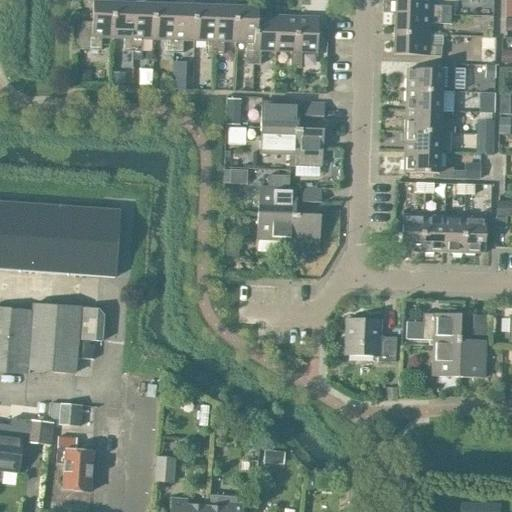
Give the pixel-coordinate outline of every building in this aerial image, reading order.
[(429,6),(429,0),(394,0),(394,14),(450,15),(450,6),(429,6)] [(112,38),(114,4),(92,3),(91,23),(77,22),(76,29),(76,50),(100,51),(101,38),(112,38)] [(132,52),(134,4),(114,4),(112,38),(124,39),(124,52),(132,52)] [(153,40),(154,5),(134,4),(132,52),(141,52),(141,39),(153,40)] [(173,53),(174,6),(154,5),(153,40),(165,40),(164,53),(173,53)] [(193,41),(195,6),(174,6),(173,53),(181,54),(182,41),(193,41)] [(214,55),(215,7),(195,6),(193,41),(205,42),(204,55),(214,55)] [(234,42),(236,8),(215,7),(214,55),(223,55),(223,42),(234,42)] [(252,65),(254,9),(236,8),(234,42),(246,43),(245,65),(252,65)] [(275,52),(276,17),(257,16),(257,9),(254,9),(252,65),(259,65),(260,51),(275,52)] [(449,24),(450,15),(394,14),(393,34),(428,35),(428,24),(449,24)] [(295,67),(296,18),(276,17),(275,52),(290,52),(289,67),(295,67)] [(296,18),(295,67),(300,67),(300,52),(316,53),(317,18),(296,18)] [(427,46),(428,35),(393,34),(393,55),(440,57),(440,47),(427,46)] [(493,39),(482,39),(482,49),(493,49),(493,39)] [(511,52),(501,52),(500,64),(511,64),(511,52)] [(404,80),(404,91),(441,92),(453,93),(454,64),(440,64),(440,71),(407,70),(406,80),(404,80)] [(486,66),(485,79),(493,79),(494,66),(486,66)] [(77,72),(76,81),(88,82),(89,72),(77,72)] [(184,81),(172,81),(172,90),(184,90),(184,81)] [(405,111),(440,112),(441,92),(404,91),(404,102),(406,102),(405,111)] [(479,94),(478,109),(492,109),(493,95),(479,94)] [(264,121),(263,128),(297,129),(298,121),(298,104),(260,102),(259,121),(264,121)] [(508,105),(498,105),(498,115),(507,115),(508,105)] [(403,121),(403,132),(439,133),(449,133),(454,133),(454,128),(440,127),(440,112),(405,111),(405,121),(403,121)] [(506,134),(506,121),(506,120),(498,120),(498,133),(506,134)] [(492,135),(492,122),(478,122),(477,134),(492,135)] [(296,134),(297,134),(297,129),(263,128),(263,137),(259,137),(259,154),(295,155),(296,155),(296,134)] [(305,134),(297,134),(296,134),(296,155),(295,155),(295,163),(303,163),(303,167),(321,168),(322,130),(307,130),(307,128),(305,128),(305,134)] [(229,130),(229,145),(243,146),(243,130),(229,130)] [(439,153),(449,153),(449,133),(439,133),(403,132),(402,142),(404,142),(404,152),(439,153)] [(477,134),(477,147),(492,147),(492,135),(477,134)] [(438,169),(439,153),(404,152),(403,173),(437,174),(437,175),(452,176),(452,169),(438,169)] [(478,180),(479,165),(467,165),(466,179),(478,180)] [(260,214),(261,214),(295,216),(295,190),(288,189),(288,177),(268,176),(267,189),(257,189),(257,206),(261,207),(260,214)] [(423,194),(424,184),(415,184),(415,193),(423,194)] [(424,184),(423,194),(432,194),(432,184),(424,184)] [(464,194),(464,185),(456,185),(456,194),(464,194)] [(464,185),(464,194),(473,195),(473,185),(464,185)] [(0,269),(114,278),(119,211),(0,202),(0,269)] [(496,216),(508,217),(508,203),(496,202),(496,216)] [(295,216),(261,214),(260,214),(260,222),(256,222),(256,240),(292,241),(293,219),(294,219),(295,216)] [(318,254),(319,216),(304,215),(304,214),(303,214),(303,219),(294,219),(293,219),(292,241),(291,253),(318,254)] [(422,253),(423,217),(401,216),(400,251),(411,251),(411,253),(422,253)] [(442,252),(443,217),(423,217),(422,253),(436,254),(436,252),(442,252)] [(462,255),(463,218),(443,217),(442,252),(451,253),(451,254),(462,255)] [(463,218),(462,255),(473,255),(473,253),(483,254),(484,219),(463,218)] [(504,238),(504,232),(505,226),(495,225),(495,232),(495,238),(504,238)] [(223,243),(222,259),(235,260),(236,244),(223,243)] [(0,373),(27,376),(28,371),(74,375),(75,360),(91,361),(93,341),(101,342),(103,316),(96,310),(31,305),(31,311),(0,309),(0,373)] [(406,322),(405,339),(425,340),(432,340),(454,340),(455,332),(460,332),(460,331),(459,331),(459,315),(422,314),(422,323),(406,322)] [(394,362),(395,339),(379,339),(379,321),(345,320),(344,355),(377,356),(377,362),(394,362)] [(458,340),(454,340),(432,340),(433,340),(431,377),(449,377),(449,373),(457,374),(458,340)] [(485,341),(471,340),(458,340),(457,374),(465,374),(465,378),(483,379),(485,341)] [(501,385),(501,398),(509,398),(509,385),(501,385)] [(396,390),(385,390),(386,401),(396,400),(396,390)] [(58,420),(59,405),(50,404),(48,419),(58,420)] [(71,427),(72,406),(59,405),(58,420),(58,426),(71,427)] [(9,426),(0,424),(0,471),(17,474),(19,453),(30,443),(48,446),(51,423),(27,420),(27,421),(10,419),(9,426)] [(89,493),(92,453),(75,451),(75,441),(57,440),(55,464),(64,465),(62,491),(89,493)] [(264,450),(263,462),(272,463),(273,451),(264,450)] [(172,483),(174,460),(156,458),(154,482),(172,483)] [(241,511),(243,498),(207,496),(207,502),(206,502),(206,507),(205,511),(241,511)] [(169,511),(205,511),(206,507),(186,506),(186,501),(170,499),(169,511)]
